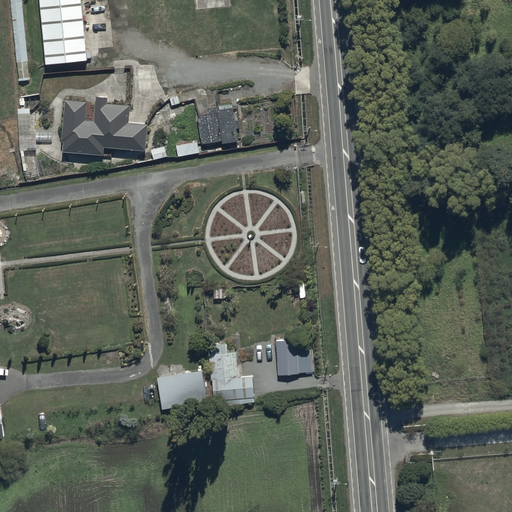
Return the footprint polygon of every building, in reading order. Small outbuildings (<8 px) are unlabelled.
[(10,0),(18,79),(18,80),(30,79),(22,0),(10,0)] [(81,0),(39,0),(46,62),(87,58),(81,0)] [(87,100),(65,98),(62,138),(63,138),(63,150),(104,153),(105,145),(145,148),(148,122),(128,121),(130,104),(107,102),(108,95),(96,94),(94,119),(85,118),(87,100)] [(218,106),(208,107),(210,128),(202,130),(203,141),(222,139),(222,141),(239,139),(237,127),(240,127),(239,119),(235,119),(233,105),(218,107),(218,106)] [(18,108),(19,144),(36,144),(36,127),(30,127),(30,108),(18,108)] [(197,140),(176,143),(177,154),(199,151),(197,140)] [(165,145),(151,149),(153,158),(167,155),(165,145)] [(227,288),(214,289),(214,298),(227,297),(227,288)] [(236,326),(237,334),(281,331),(278,300),(264,301),(264,294),(242,296),(243,304),(235,304),(235,309),(230,309),(231,326),(236,326)] [(276,339),(278,373),(313,371),(311,337),(276,339)] [(252,375),(238,376),(237,351),(235,351),(234,348),(227,348),(227,343),(211,343),(211,352),(209,352),(210,379),(213,379),(214,405),(254,403),(252,375)] [(202,368),(158,375),(162,401),(206,394),(202,368)]
